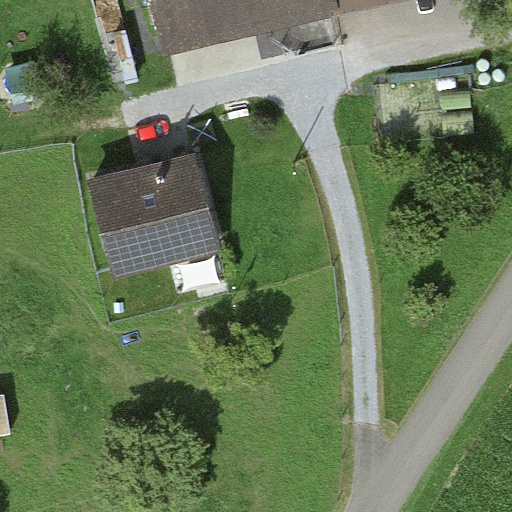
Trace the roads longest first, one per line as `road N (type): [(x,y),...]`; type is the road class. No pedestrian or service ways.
road 1 (track): [(368,511),(367,296),(338,180),(293,79)]
road 2 (track): [(143,113),(511,31)]
road 3 (unclassified): [(511,315),(377,511)]
